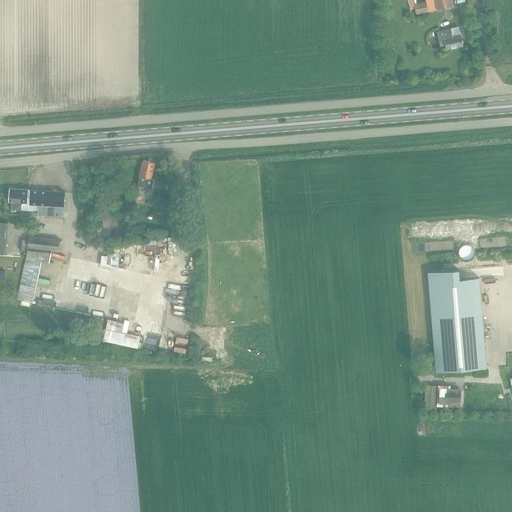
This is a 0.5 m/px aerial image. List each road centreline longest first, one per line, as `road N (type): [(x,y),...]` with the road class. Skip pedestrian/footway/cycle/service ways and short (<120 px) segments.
road 1 (primary): [(0,150),(511,107)]
road 2 (unclassified): [(0,164),(511,122)]
road 3 (unclassified): [(0,134),(511,94)]
road 4 (unknown): [(71,158),(66,293)]
